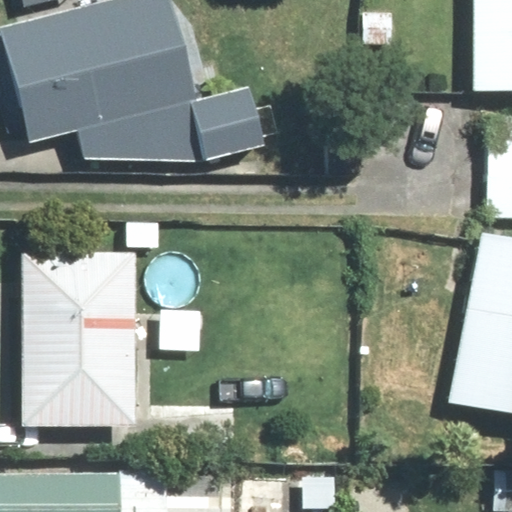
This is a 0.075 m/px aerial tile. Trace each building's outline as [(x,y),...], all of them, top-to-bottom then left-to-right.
[(153,0),(85,0),(0,24),(0,98),(15,150),(60,137),(71,177),(176,177),(249,156),(230,88),(183,102),(153,0)] [(511,0),(450,0),(449,103),(511,104),(511,0)] [(511,119),(476,119),(475,224),(511,224),(511,119)] [(511,253),(467,244),(432,410),(511,426),(511,253)] [(3,257),(1,437),(121,438),(123,258),(3,257)] [(151,511),(152,473),(0,471),(0,511),(151,511)]
